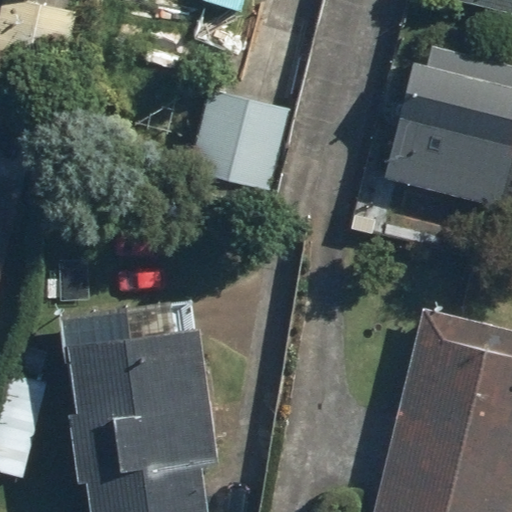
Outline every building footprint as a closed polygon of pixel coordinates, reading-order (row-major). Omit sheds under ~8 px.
[(511,0),(445,0),(511,15),(511,0)] [(511,82),(405,58),(378,177),(511,208),(511,207),(511,82)] [(284,102),(205,85),(184,177),(263,194),(284,102)] [(0,172),(0,276),(26,179),(0,172)] [(511,511),(511,336),(429,316),(379,511),(511,511)] [(75,363),(96,511),(209,511),(205,483),(228,480),(209,344),(75,363)]
